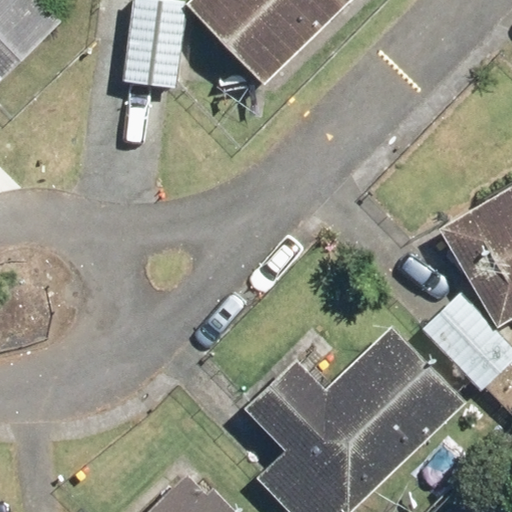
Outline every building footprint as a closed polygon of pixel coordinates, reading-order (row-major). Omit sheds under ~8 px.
[(34,0),(0,0),(0,83),(57,20),(34,0)] [(196,0),(189,7),(264,82),(346,0),(196,0)] [(167,91),(174,15),(131,11),(124,87),(167,91)] [(511,192),(433,229),(480,330),(511,314),(511,192)] [(278,360),(242,407),(280,436),(250,464),(295,511),(344,511),(464,400),(395,328),(324,395),(278,360)] [(237,511),(199,468),(148,511),(237,511)]
